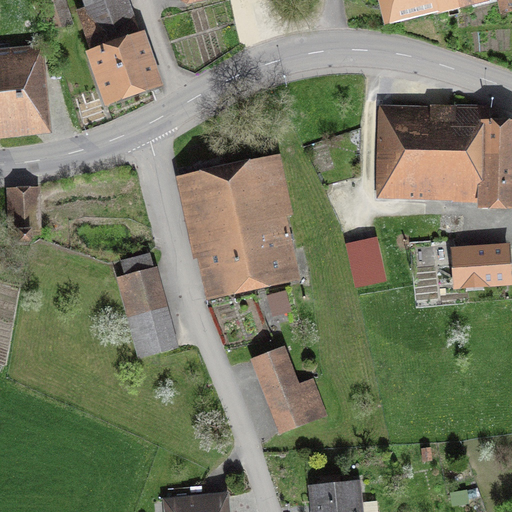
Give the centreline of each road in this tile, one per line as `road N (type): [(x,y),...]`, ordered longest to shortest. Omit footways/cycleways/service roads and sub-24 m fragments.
road 1 (residential): [(143,125),(197,317),(268,511)]
road 2 (tertiary): [(143,125),(252,69),(336,49),(415,57),(511,89)]
road 3 (tertiary): [(0,165),(74,152),(143,125)]
